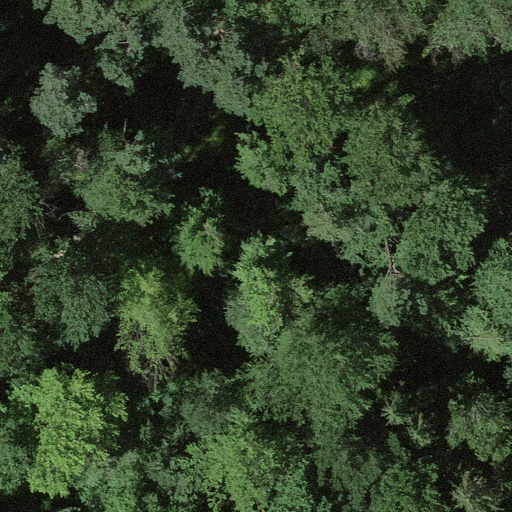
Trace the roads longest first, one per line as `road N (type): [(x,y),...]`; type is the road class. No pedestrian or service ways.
road 1 (track): [(0,324),(150,192),(368,85),(479,0)]
road 2 (track): [(240,0),(150,192)]
